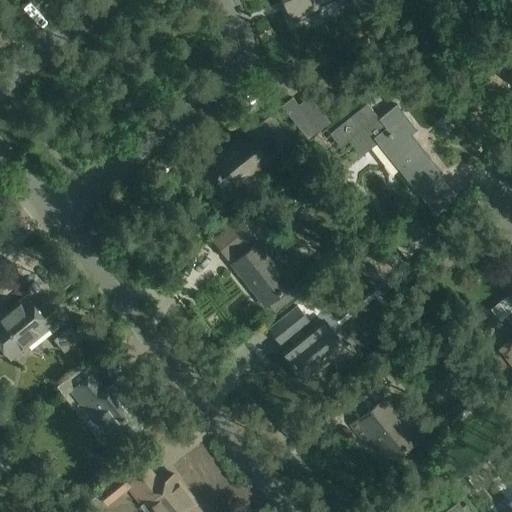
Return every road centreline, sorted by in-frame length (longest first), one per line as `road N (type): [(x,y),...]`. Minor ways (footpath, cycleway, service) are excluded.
road 1 (residential): [(288,511),(52,217)]
road 2 (residential): [(52,217),(226,75),(237,43),(220,0)]
road 3 (residential): [(0,91),(110,0)]
